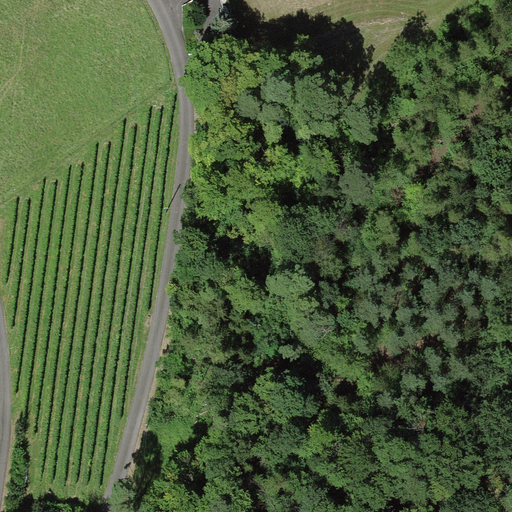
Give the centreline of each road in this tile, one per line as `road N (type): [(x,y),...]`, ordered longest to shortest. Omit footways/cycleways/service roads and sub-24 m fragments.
road 1 (residential): [(155,0),(185,77),(185,142),(146,391),(104,511)]
road 2 (residential): [(0,511),(9,388),(0,345)]
